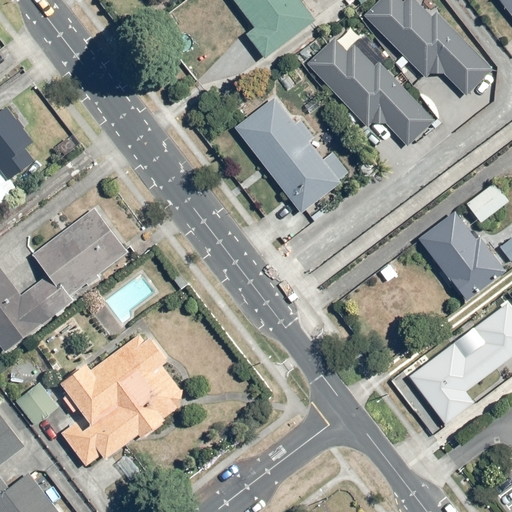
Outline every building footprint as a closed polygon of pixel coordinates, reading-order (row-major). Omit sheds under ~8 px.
[(264,58),(314,21),(297,0),(233,0),(255,28),(246,35),(264,58)] [(351,0),(336,0),(313,19),(324,32),(349,12),(345,6),(351,0)] [(380,0),(364,15),(400,53),(392,61),(400,70),(408,62),(425,80),(431,74),(444,75),(465,97),(493,71),(441,16),(439,18),(422,0),(380,0)] [(511,0),(498,0),(511,17),(511,0)] [(333,38),(306,63),(367,128),(371,124),(387,125),(408,147),(435,121),(379,62),(376,65),(349,37),(340,45),(333,38)] [(309,141),(320,133),(307,117),(296,125),(274,97),(234,128),(300,214),(352,174),(334,150),(322,159),(309,141)] [(0,112),(0,205),(17,193),(9,182),(37,161),(27,149),(33,145),(5,109),(0,112)] [(507,202),(493,184),(465,205),(480,223),(507,202)] [(132,252),(112,226),(97,207),(39,252),(54,271),(52,273),(26,293),(2,263),(0,264),(0,335),(12,350),(76,300),(74,297),(132,252)] [(502,272),(454,212),(417,241),(466,301),(502,272)] [(511,308),(506,300),(406,376),(443,427),(473,404),(465,393),(511,357),(511,308)] [(139,435),(142,439),(166,422),(164,418),(189,400),(142,332),(90,369),(84,360),(58,379),(84,416),(60,433),(84,467),(100,455),(104,460),(139,435)] [(60,405),(39,380),(14,401),(35,426),(60,405)] [(0,459),(27,440),(0,404),(0,511),(65,511),(32,466),(12,481),(0,465),(0,459)]
